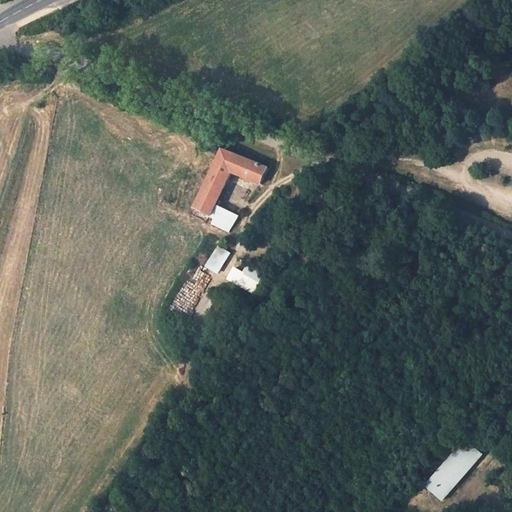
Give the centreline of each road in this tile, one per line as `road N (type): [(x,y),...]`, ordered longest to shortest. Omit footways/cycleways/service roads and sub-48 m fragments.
road 1 (track): [(108,511),(313,240),(320,163),(390,99),(511,61)]
road 2 (track): [(199,511),(267,432),(374,339),(511,271)]
